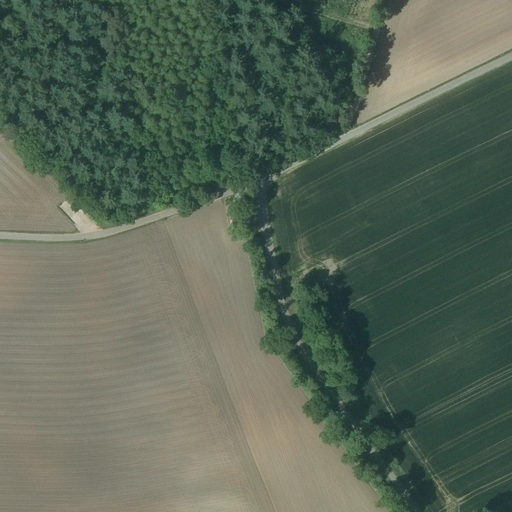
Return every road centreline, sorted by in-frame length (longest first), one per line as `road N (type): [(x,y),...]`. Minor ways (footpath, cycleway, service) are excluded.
road 1 (unclassified): [(246,184),(297,334),(422,511)]
road 2 (unclassified): [(511,52),(246,184)]
road 3 (unclassified): [(0,237),(119,232),(246,184)]
